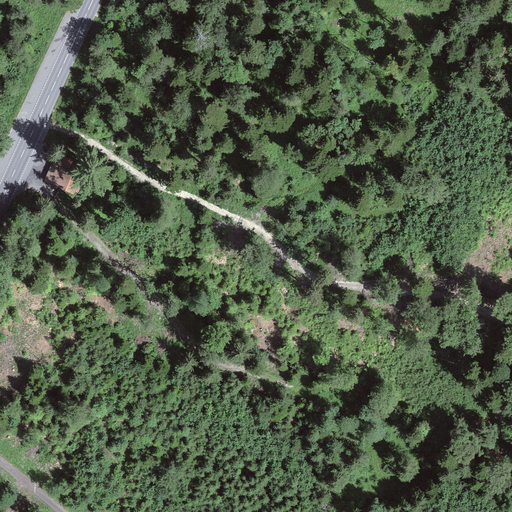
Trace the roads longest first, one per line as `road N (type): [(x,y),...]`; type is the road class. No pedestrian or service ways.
road 1 (track): [(511,316),(418,287),(333,283),(305,270),(256,224),(41,116)]
road 2 (tertiary): [(0,207),(94,0)]
